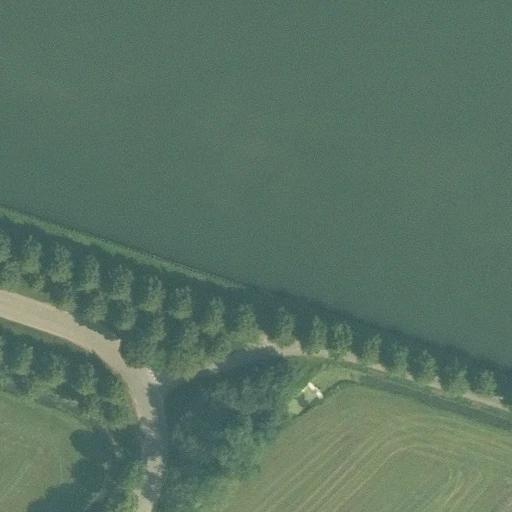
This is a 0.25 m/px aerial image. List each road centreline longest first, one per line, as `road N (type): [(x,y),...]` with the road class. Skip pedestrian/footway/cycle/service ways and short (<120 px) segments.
road 1 (track): [(511,409),(321,348),(247,353),(139,387)]
road 2 (tertiary): [(144,511),(153,483),(150,422),(121,357),(0,307)]
